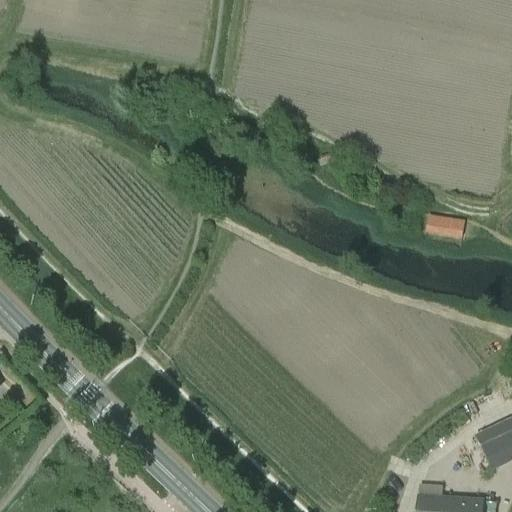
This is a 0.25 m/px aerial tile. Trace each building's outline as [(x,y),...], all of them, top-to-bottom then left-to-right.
[(334,161),(332,154),(320,158),(322,164),(334,161)] [(370,209),(368,221),(387,225),(390,213),(370,209)] [(464,240),(467,222),(430,216),(427,234),(464,240)] [(486,463),(501,455),(491,432),(475,439),(486,463)] [(419,499),(418,501),(417,511),(483,511),(484,504),(419,499)]
